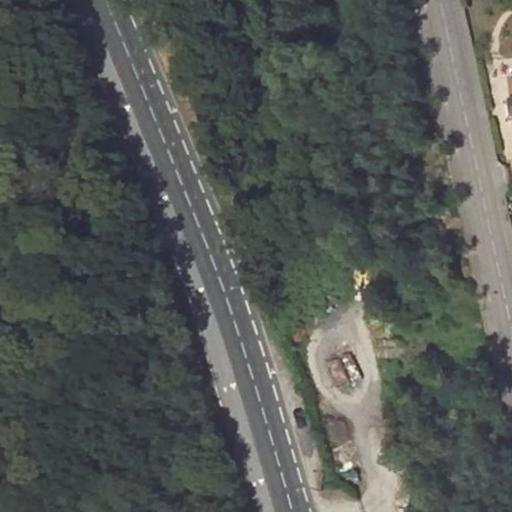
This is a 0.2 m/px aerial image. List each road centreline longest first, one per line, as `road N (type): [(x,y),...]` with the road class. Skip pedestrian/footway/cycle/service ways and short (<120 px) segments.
road 1 (primary): [(305,511),(253,337),(113,0)]
road 2 (residential): [(447,0),(511,311)]
